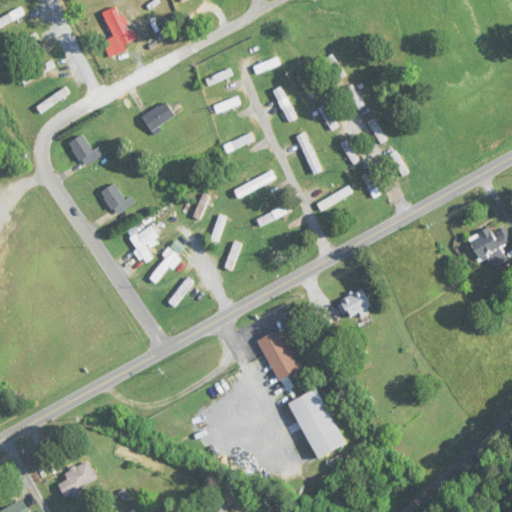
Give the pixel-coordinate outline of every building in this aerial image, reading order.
[(0,19),(0,29),(26,14),(22,6),(0,19)] [(327,59),(341,79),(347,76),(332,55),(327,59)] [(255,67),(258,75),(282,65),(279,57),(255,67)] [(22,78),(26,86),(57,69),(52,61),(22,78)] [(207,77),(209,85),(234,78),(232,70),(207,77)] [(299,77),(312,100),(319,96),(307,73),(299,77)] [(359,111),(365,108),(354,85),(348,89),(359,111)] [(37,107),(42,114),(71,95),(66,87),(37,107)] [(298,119),(281,87),(274,91),(291,122),(298,119)] [(215,105),(218,113),(241,105),(239,97),(215,105)] [(154,135),(163,130),(160,125),(176,117),(168,102),(143,116),(154,135)] [(340,126),(326,105),(319,109),(333,130),(340,126)] [(382,144),(388,141),(376,119),(370,123),(382,144)] [(256,140),(252,133),(225,145),(229,153),(256,140)] [(298,136),(315,175),(322,171),(305,133),(298,136)] [(100,148),(93,151),(85,135),(71,142),(83,168),(104,157),(100,148)] [(342,145),(356,164),(361,161),(347,141),(342,145)] [(404,177),(409,174),(397,152),(391,155),(404,177)] [(235,192),(240,200),(277,179),(272,170),(235,192)] [(381,195),(369,173),(363,176),(376,198),(381,195)] [(102,192),(117,216),(132,207),(118,182),(102,192)] [(354,194),(350,187),(318,204),(322,211),(354,194)] [(212,197),(205,194),(195,217),(201,220),(212,197)] [(293,213),(290,204),(257,218),(261,226),(293,213)] [(228,218),(220,215),(210,244),(219,247),(228,218)] [(160,237),(151,225),(132,238),(139,249),(136,251),(145,264),(153,258),(146,247),(160,237)] [(481,262),(493,255),(492,253),(511,241),(511,236),(507,228),(494,235),(490,228),(468,240),(481,262)] [(226,268),(234,271),(243,245),(235,242),(226,268)] [(182,258),(173,250),(149,276),(158,284),(182,258)] [(196,284),(189,278),(169,302),(176,308),(196,284)] [(371,308),(364,291),(342,300),(349,317),(371,308)] [(259,340),(280,380),(300,370),(279,330),(259,340)] [(317,459),(346,446),(319,388),(291,402),(317,459)] [(69,480),(59,485),(66,498),(99,480),(89,461),(66,473),(69,480)] [(0,511),(29,511),(25,501),(0,511)]
